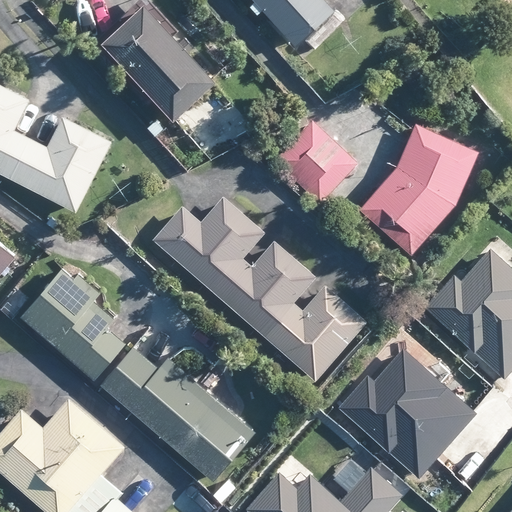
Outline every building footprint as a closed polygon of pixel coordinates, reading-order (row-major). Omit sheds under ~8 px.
[(172,35),(176,32),(147,0),(139,0),(93,42),(124,76),(131,84),(135,80),(165,113),(172,122),(177,118),(215,83),(172,35)] [(324,0),(253,0),(255,2),(250,7),(257,14),(262,9),(296,46),(334,11),(324,0)] [(29,100),(24,98),(0,84),(0,173),(76,212),(112,141),(75,123),(61,116),(45,146),(14,130),(29,100)] [(213,114),(200,127),(212,141),(226,128),(213,114)] [(321,203),(327,196),(358,161),(311,119),(308,123),(273,161),(321,203)] [(478,152),(417,125),(414,123),(412,130),(393,171),(360,209),(411,254),(454,205),(478,152)] [(366,321),(343,301),(329,288),(324,285),(303,310),(293,302),(316,277),(309,271),(281,247),(274,240),(251,266),(243,258),(264,232),(254,223),(228,200),(223,197),(201,222),(184,208),(182,206),(153,239),(315,380),(366,321)] [(0,277),(17,258),(0,242),(0,277)] [(511,370),(511,267),(494,251),(473,275),(465,267),(427,307),(505,378),(511,370)] [(71,282),(74,278),(63,268),(21,317),(38,332),(94,380),(126,344),(106,327),(114,318),(104,311),(71,282)] [(233,414),(168,358),(158,369),(133,347),(101,385),(167,442),(212,481),(250,437),(254,432),(233,414)] [(476,413),(407,353),(379,385),(371,378),(344,410),(421,477),(476,413)] [(132,511),(116,498),(121,491),(99,473),(122,446),(66,398),(41,426),(21,408),(0,431),(0,472),(46,511),(67,511),(68,511),(67,511),(132,511)] [(388,511),(404,494),(375,469),(345,503),(315,476),(294,457),(248,509),(251,511),(388,511)]
